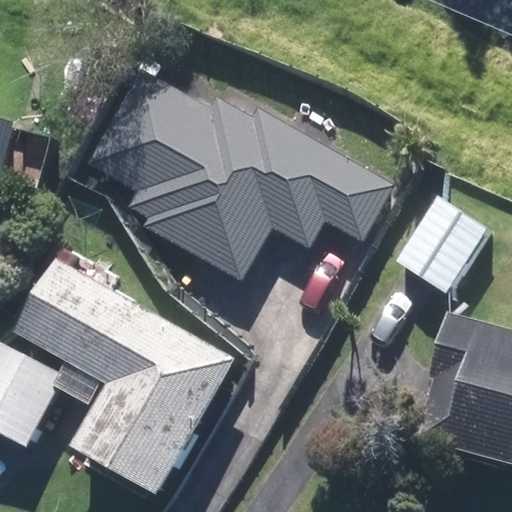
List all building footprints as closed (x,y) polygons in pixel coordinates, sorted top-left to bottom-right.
[(405,189),(157,50),(81,186),(253,282),(282,230),(322,252),(337,225),(373,246),(405,189)] [(22,128),(0,123),(0,183),(10,185),(22,128)] [(498,237),(448,202),(405,263),(456,298),(498,237)] [(253,364),(70,263),(28,338),(123,391),(88,453),(176,501),(253,364)] [(511,332),(458,318),(423,444),(511,468),(511,332)] [(79,379),(3,342),(0,348),(0,432),(41,454),(79,379)]
